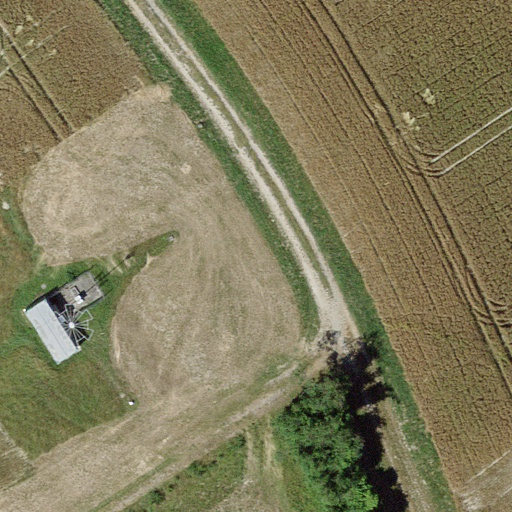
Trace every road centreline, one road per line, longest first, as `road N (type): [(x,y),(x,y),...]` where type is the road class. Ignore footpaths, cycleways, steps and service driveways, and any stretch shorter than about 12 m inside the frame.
road 1 (track): [(139,0),(272,196),(425,511)]
road 2 (track): [(117,511),(346,336)]
